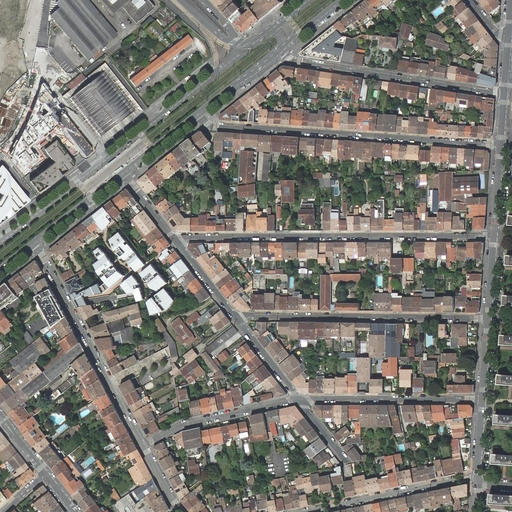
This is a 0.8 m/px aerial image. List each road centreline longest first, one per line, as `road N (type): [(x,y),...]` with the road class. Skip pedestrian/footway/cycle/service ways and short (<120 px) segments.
road 1 (residential): [(494,235),(176,241)]
road 2 (tertiary): [(245,49),(0,243)]
road 3 (residential): [(500,145),(216,126),(198,114)]
road 4 (residential): [(488,319),(236,320)]
road 5 (residential): [(34,243),(143,445)]
road 6 (residential): [(280,50),(302,61),(504,94)]
road 7 (residential): [(298,399),(482,400)]
road 8 (residential): [(305,511),(477,476)]
road 9 (residential): [(298,399),(182,425),(143,445)]
